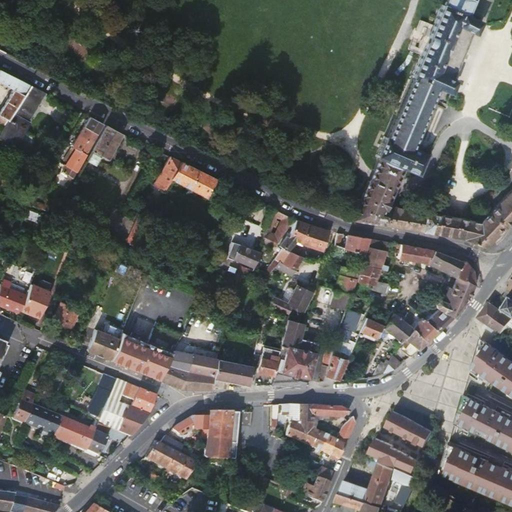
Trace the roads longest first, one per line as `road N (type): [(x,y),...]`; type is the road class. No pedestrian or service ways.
road 1 (secondary): [(0,60),(330,221),(434,243),(497,270)]
road 2 (track): [(343,147),(187,82),(65,0)]
road 3 (tertiary): [(497,270),(438,347),(388,386),(348,393)]
road 4 (residential): [(0,323),(157,388),(177,411)]
road 5 (tertiary): [(348,393),(200,400),(177,411)]
road 6 (tertiary): [(177,411),(63,511)]
road 7 (residential): [(319,511),(363,420),(348,393)]
